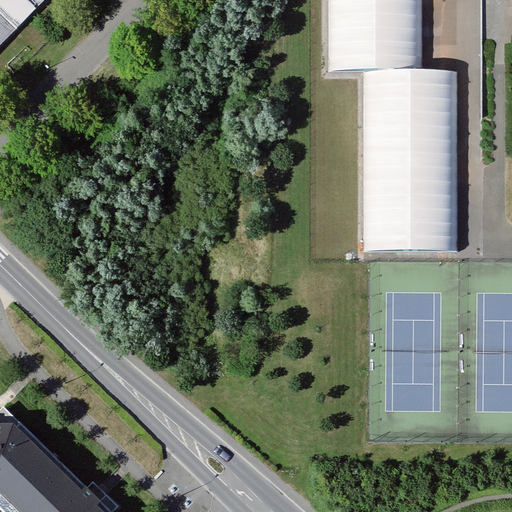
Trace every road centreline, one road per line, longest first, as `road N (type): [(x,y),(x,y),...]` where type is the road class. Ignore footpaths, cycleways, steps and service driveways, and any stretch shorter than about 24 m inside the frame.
road 1 (secondary): [(289,511),(134,374),(100,361)]
road 2 (secondary): [(100,361),(117,390),(245,511)]
road 3 (residential): [(0,144),(146,0)]
road 4 (secondary): [(0,264),(100,361)]
